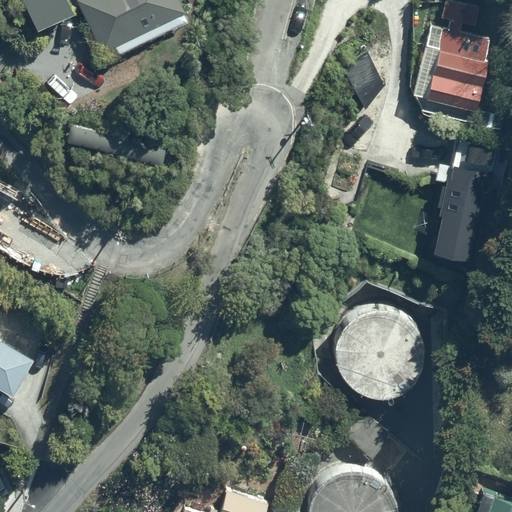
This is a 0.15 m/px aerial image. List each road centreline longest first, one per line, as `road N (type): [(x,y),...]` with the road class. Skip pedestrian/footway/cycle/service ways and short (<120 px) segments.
road 1 (residential): [(53,511),(131,424),(190,335),(274,140),(273,118),(259,108)]
road 2 (residential): [(0,142),(89,236),(135,254),(165,246),(193,219),(234,117),(259,108)]
